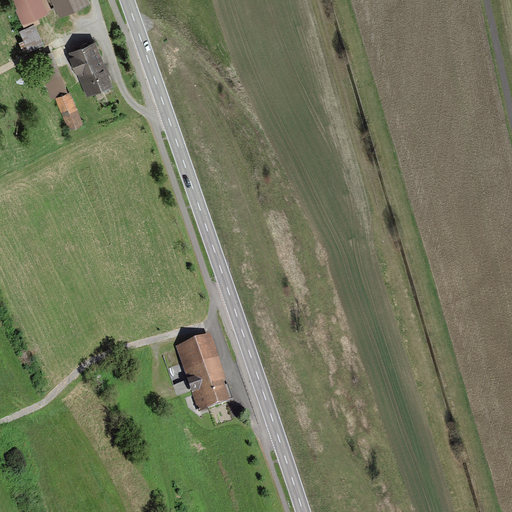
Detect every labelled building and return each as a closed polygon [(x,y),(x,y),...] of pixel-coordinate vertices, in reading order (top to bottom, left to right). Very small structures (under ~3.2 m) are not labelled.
[(44,0),(11,0),(22,22),(49,9),(44,0)] [(89,0),(52,0),(60,16),(91,2),(89,0)] [(36,21),(20,28),(28,48),(44,41),(36,21)] [(95,39),(69,50),(89,94),(114,82),(108,68),(95,39)] [(68,90),(52,50),(33,58),(51,100),(55,99),(69,131),(85,124),(71,89),(68,90)] [(211,334),(177,346),(199,411),(230,400),(224,381),(227,380),(211,334)]
